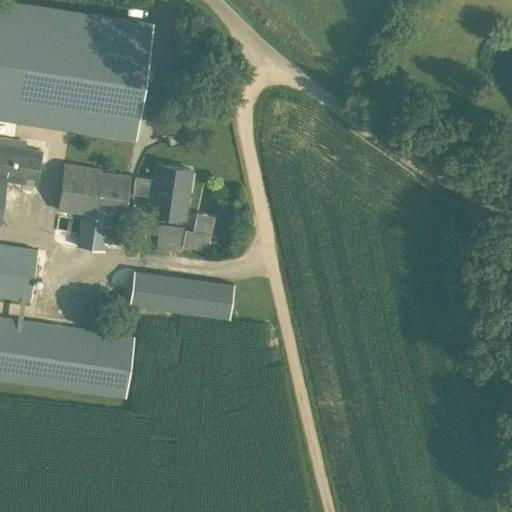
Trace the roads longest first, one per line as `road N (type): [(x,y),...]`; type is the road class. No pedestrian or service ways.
road 1 (unknown): [(255,41),(239,70),(232,119),(319,511)]
road 2 (unclassified): [(511,216),(309,89),(210,0)]
